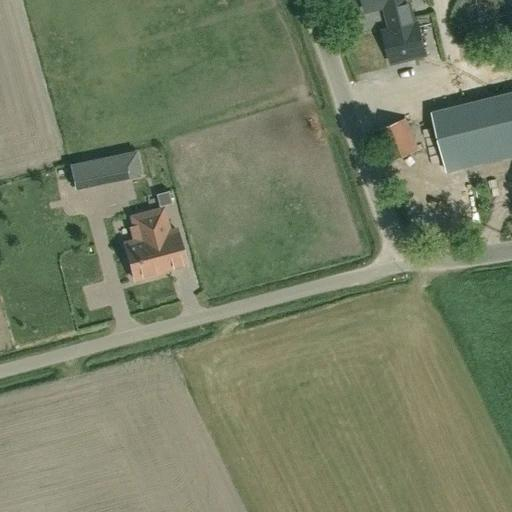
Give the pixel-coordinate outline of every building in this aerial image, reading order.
[(414,24),(408,1),(410,0),(362,0),(365,11),(384,7),(390,30),(382,32),(390,63),(425,55),(417,23),(414,24)] [(511,90),(433,110),(448,169),(511,153),(511,90)] [(386,162),(417,149),(405,117),(373,130),(386,162)] [(97,160),(70,166),(75,189),(102,183),(97,160)] [(168,191),(155,194),(159,207),(171,204),(168,191)] [(134,241),(124,243),(128,257),(130,266),(134,280),(158,273),(158,271),(165,269),(185,264),(176,230),(167,232),(161,210),(133,218),(135,226),(131,228),(134,241)]
